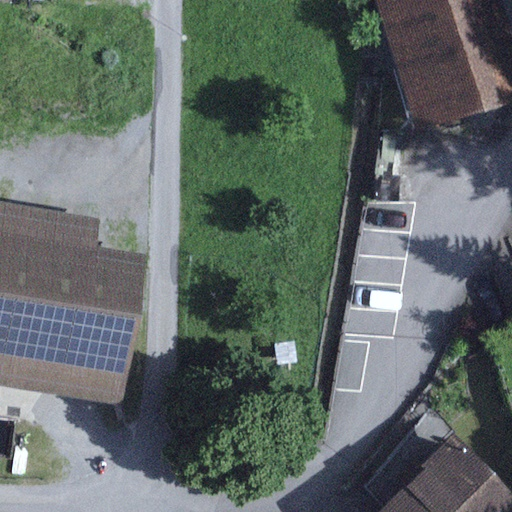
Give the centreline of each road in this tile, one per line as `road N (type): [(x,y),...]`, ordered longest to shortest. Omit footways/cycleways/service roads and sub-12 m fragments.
road 1 (track): [(164,0),(170,329),(139,494)]
road 2 (residential): [(235,511),(316,478),(511,184)]
road 3 (residential): [(0,494),(139,494),(160,511)]
